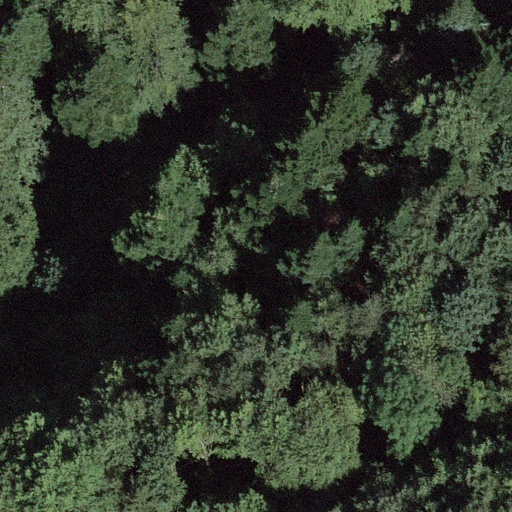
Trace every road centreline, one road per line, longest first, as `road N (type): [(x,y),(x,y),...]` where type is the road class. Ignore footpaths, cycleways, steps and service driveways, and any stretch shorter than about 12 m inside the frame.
road 1 (track): [(0,282),(151,176),(332,67),(485,0)]
road 2 (track): [(365,511),(511,461)]
